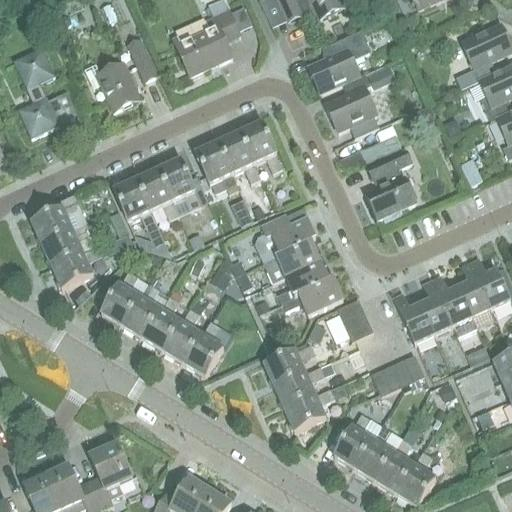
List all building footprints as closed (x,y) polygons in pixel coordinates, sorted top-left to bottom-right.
[(277,0),(289,27),(315,15),(319,25),(349,12),(343,0),(277,0)] [(413,0),(420,15),(452,0),(413,0)] [(178,42),(173,44),(191,82),(192,81),(191,80),(219,68),(219,69),(233,63),(226,48),(241,41),(239,37),(231,19),(229,15),(228,15),(213,22),(205,26),(204,23),(175,36),(178,42)] [(64,23),(60,27),(61,32),(66,34),(70,31),(69,25),(64,23)] [(476,75),(470,77),(459,82),(464,94),(480,87),(479,86),(497,78),(492,67),(511,58),(511,52),(502,30),(464,48),(476,75)] [(360,82),(352,64),(370,56),(361,35),(326,51),(331,63),(310,72),(322,99),(343,89),(343,90),(360,83),(359,82),(360,82)] [(407,37),(402,39),(406,47),(414,43),(412,39),(407,37)] [(451,42),(458,61),(467,57),(459,39),(451,42)] [(141,77),(153,71),(141,45),(129,51),(141,77)] [(33,109),(18,116),(31,144),(67,127),(71,136),(83,130),(67,97),(48,106),(39,88),(54,81),(42,54),(14,67),(33,109)] [(141,105),(125,70),(102,80),(97,70),(86,75),(94,94),(102,90),(114,117),(141,105)] [(511,71),(497,78),(479,86),(480,87),(482,86),(489,103),(483,106),(492,126),(499,124),(511,117),(511,110),(510,105),(511,104),(511,71)] [(375,77),(367,81),(374,95),(382,91),(375,77)] [(377,120),(365,94),(371,92),(366,79),(360,82),(359,82),(360,83),(343,90),(348,100),(327,110),(339,137),(349,133),(354,144),(378,133),(373,122),(377,120)] [(511,117),(499,124),(511,150),(505,153),(510,165),(511,163),(511,117)] [(263,127),(241,138),(255,170),(268,165),(274,179),(284,175),(277,161),(278,160),(263,127)] [(452,127),(445,130),(450,141),(460,136),(457,129),(452,127)] [(262,185),(255,170),(241,138),(219,148),(234,180),(244,175),(251,189),(262,185)] [(366,169),(401,153),(395,140),(360,156),(366,169)] [(234,180),(219,148),(196,158),(211,190),(223,185),(229,200),(240,195),(233,180),(234,180)] [(379,194),(368,199),(379,225),(417,208),(401,174),(413,168),(408,156),(370,174),(379,194)] [(182,164),(159,175),(174,207),(185,202),(192,216),(202,212),(195,197),(196,196),(182,164)] [(174,207),(159,175),(137,184),(152,217),(164,211),(170,226),(180,221),(174,207)] [(470,190),(478,187),(474,177),(466,181),(470,190)] [(152,217),(137,184),(115,195),(129,227),(142,221),(148,236),(158,232),(151,217),(152,217)] [(220,197),(208,204),(220,223),(231,217),(220,197)] [(60,216),(32,228),(42,251),(75,237),(74,237),(89,230),(75,200),(56,209),(60,216)] [(262,212),(253,216),(258,226),(266,222),(262,212)] [(119,217),(110,221),(115,232),(124,228),(119,217)] [(249,218),(237,223),(242,234),(253,228),(249,218)] [(259,242),(256,249),(265,269),(313,248),(313,247),(317,245),(308,225),(292,232),(287,221),(264,232),(267,239),(259,242)] [(75,237),(42,251),(52,273),(84,258),(79,247),(93,240),(89,230),(74,237),(75,237)] [(200,242),(192,246),(195,255),(204,251),(200,242)] [(113,247),(99,253),(103,262),(117,256),(113,247)] [(287,283),(322,267),(313,248),(265,269),(274,288),(287,283)] [(84,258),(52,273),(62,295),(94,281),(89,269),(103,262),(99,253),(99,252),(85,259),(84,258)] [(146,258),(133,264),(136,271),(149,266),(146,258)] [(481,264),(472,268),(493,315),(511,306),(511,305),(499,276),(489,280),(481,264)] [(196,267),(190,280),(197,283),(202,270),(196,267)] [(224,267),(213,285),(225,292),(231,283),(228,281),(231,276),(227,268),(224,267)] [(283,308),(335,284),(331,286),(322,267),(287,283),(292,294),(279,300),(283,308)] [(493,315),(472,268),(463,272),(470,289),(460,294),(474,324),(493,315)] [(240,269),(233,272),(237,282),(244,278),(240,269)] [(120,290),(102,320),(124,333),(142,303),(130,296),(138,283),(129,277),(121,291),(120,290)] [(247,280),(238,284),(243,296),(252,292),(247,280)] [(474,324),(460,294),(450,298),(443,281),(433,285),(455,332),(459,342),(478,334),(474,324)] [(154,283),(150,290),(156,293),(160,287),(160,286),(154,282),(154,283)] [(344,304),(335,284),(283,308),(287,316),(304,308),(310,320),(344,304)] [(455,332),(433,285),(424,289),(431,306),(422,310),(436,341),(455,332)] [(142,303),(124,333),(144,345),(162,316),(151,309),(159,295),(156,293),(150,290),(142,303)] [(174,297),(171,302),(180,307),(183,302),(174,297)] [(436,341),(422,310),(412,315),(404,298),(395,302),(416,350),(436,341)] [(162,316),(144,345),(165,358),(183,328),(182,328),(171,321),(180,307),(171,302),(162,316)] [(365,316),(360,305),(338,315),(341,321),(343,326),(365,316)] [(265,307),(256,311),(259,318),(268,314),(265,307)] [(183,328),(165,358),(185,370),(203,340),(192,334),(201,320),(191,314),(182,328),(183,328)] [(370,326),(365,316),(343,326),(348,336),(370,326)] [(341,321),(328,326),(338,348),(351,343),(348,336),(343,326),(341,321)] [(353,347),(375,337),(370,326),(348,336),(351,343),(353,347)] [(203,340),(185,370),(207,383),(225,353),(213,346),(221,333),(211,327),(203,340)] [(282,327),(268,334),(273,344),(286,337),(282,327)] [(316,330),(309,344),(319,349),(326,335),(316,330)] [(504,346),(490,352),(494,361),(508,354),(504,346)] [(266,371),(276,394),(323,373),(322,372),(307,379),(302,367),(317,361),(312,351),(298,357),(297,357),(266,371)] [(474,357),(466,361),(471,372),(479,369),(474,357)] [(416,360),(405,365),(415,387),(418,386),(426,382),(416,360)] [(503,388),(511,384),(511,360),(494,368),(503,388)] [(415,387),(405,365),(394,370),(404,392),(410,390),(415,387)] [(404,392),(394,370),(383,375),(393,397),(404,392)] [(327,383),(323,373),(276,394),(286,415),(317,401),(312,390),(327,383)] [(393,397),(383,375),(372,380),(382,402),(393,397)] [(511,384),(503,388),(511,407),(511,406),(511,384)] [(415,387),(410,390),(412,395),(421,391),(418,386),(415,387)] [(450,392),(441,396),(446,407),(456,403),(450,392)] [(332,394),(317,401),(286,415),(296,438),(328,424),(322,411),(336,404),(332,394)] [(372,395),(356,398),(358,410),(374,407),(372,395)] [(441,416),(436,424),(441,427),(446,419),(441,416)] [(357,475),(384,432),(383,432),(375,445),(364,438),(372,425),(363,420),(355,433),(354,432),(336,462),(357,475)] [(377,488),(404,445),(404,444),(395,458),(384,451),(392,438),(384,432),(357,475),(377,488)] [(428,432),(421,444),(435,452),(442,439),(428,432)] [(398,500),(416,471),(405,464),(413,450),(404,445),(377,488),(398,500)] [(99,454),(89,459),(100,482),(89,487),(100,511),(108,511),(113,510),(111,505),(124,499),(119,490),(133,484),(117,449),(100,457),(99,454)] [(424,457),(416,471),(398,500),(417,511),(420,511),(437,484),(425,476),(434,463),(424,457)] [(69,472),(48,481),(61,511),(100,511),(89,487),(78,492),(69,472)] [(61,511),(48,481),(25,492),(34,511),(61,511)] [(202,511),(212,497),(191,484),(179,503),(169,497),(159,511),(202,511)] [(230,511),(232,509),(212,497),(202,511),(230,511)]
